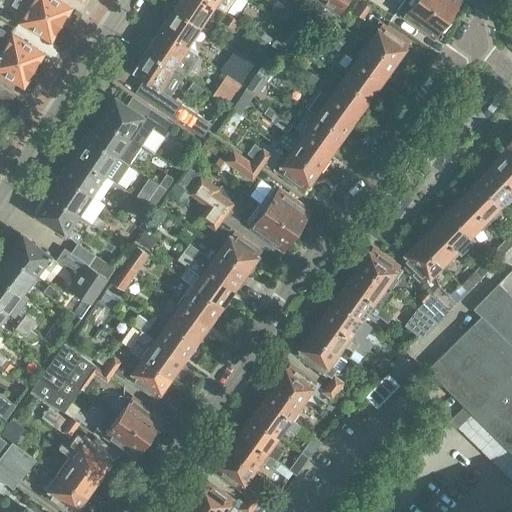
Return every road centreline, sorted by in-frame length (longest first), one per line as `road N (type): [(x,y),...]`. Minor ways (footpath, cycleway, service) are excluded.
road 1 (residential): [(141,511),(474,37)]
road 2 (tertiary): [(126,0),(0,194)]
